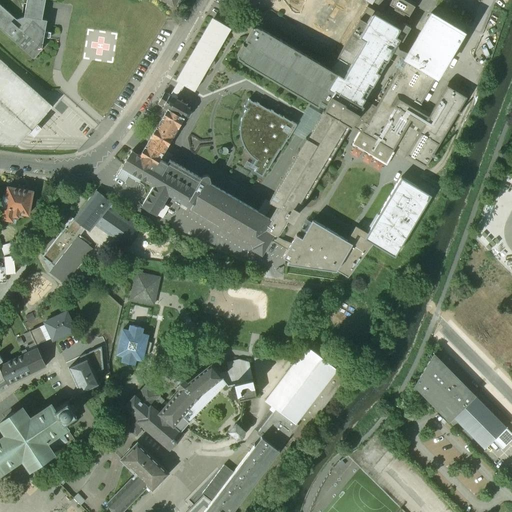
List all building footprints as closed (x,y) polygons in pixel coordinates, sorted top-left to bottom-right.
[(26,0),(24,16),(17,19),(0,4),(0,28),(34,58),(43,48),(42,48),(47,20),(42,19),(45,0),(26,0)] [(247,0),(242,0),(238,9),(243,11),(249,1),(247,0)] [(416,3),(410,0),(391,0),(389,4),(391,6),(408,15),(409,16),(412,10),(416,3)] [(374,10),(367,6),(359,19),(366,23),(374,10)] [(408,15),(391,6),(384,16),(400,26),(402,22),(404,23),(408,15)] [(359,19),(337,58),(349,65),(343,76),(337,72),(337,73),(335,77),(342,81),(339,85),(364,99),(400,40),(394,36),(400,26),(384,16),(374,10),(366,23),(359,19)] [(463,31),(430,12),(405,56),(437,75),(463,31)] [(174,89),(171,96),(176,99),(177,97),(179,92),(183,85),(193,91),(229,29),(213,19),(177,82),(178,82),(174,89)] [(404,23),(402,22),(400,26),(394,36),(400,40),(402,41),(410,27),(404,23)] [(330,69),(261,29),(260,29),(256,27),(252,28),(245,41),(247,42),(246,46),(243,44),(237,55),(238,59),(242,61),(241,62),(318,106),(321,101),(327,104),(339,84),(339,85),(342,81),(335,77),(337,73),(330,69)] [(376,106),(360,132),(353,144),(386,163),(411,120),(419,107),(437,75),(405,56),(376,106)] [(0,58),(0,144),(1,145),(18,146),(21,144),(26,138),(53,108),(55,106),(0,58)] [(349,65),(337,58),(330,69),(337,73),(337,72),(343,76),(349,65)] [(422,127),(403,158),(423,169),(468,93),(448,82),(430,113),(422,127)] [(327,104),(324,109),(323,109),(323,110),(324,111),(324,112),(348,126),(348,125),(360,132),(376,106),(364,99),(339,85),(339,84),(327,104)] [(169,95),(165,92),(165,91),(164,92),(164,93),(163,95),(162,95),(161,96),(162,96),(160,99),(159,100),(160,100),(158,103),(157,103),(157,104),(158,104),(162,106),(161,106),(161,107),(162,107),(157,115),(161,118),(178,127),(184,117),(188,116),(188,117),(189,116),(189,115),(190,113),(191,113),(191,112),(190,109),(191,108),(190,107),(189,108),(186,106),(186,105),(188,105),(188,104),(186,104),(182,102),(183,100),(182,100),(181,101),(177,99),(178,97),(177,97),(176,99),(171,96),(170,95),(170,93),(169,94),(169,95)] [(288,138),(297,124),(283,116),(282,117),(271,110),(270,111),(257,103),(256,104),(248,99),(244,107),(247,109),(245,111),(245,110),(241,120),(239,127),(240,135),(242,143),(246,150),(250,155),(255,159),(252,165),(256,167),(254,171),(262,176),(267,168),(268,169),(279,149),(281,150),(287,138),(288,138)] [(419,107),(411,120),(422,127),(430,113),(419,107)] [(297,153),(277,188),(283,195),(277,206),(285,211),(283,215),(292,220),(333,153),(332,153),(348,126),(324,112),(324,111),(323,110),(307,138),(305,137),(296,152),(297,153)] [(161,118),(140,156),(131,151),(116,176),(124,181),(129,172),(153,186),(141,206),(156,215),(163,204),(168,195),(181,203),(254,245),(252,248),(261,253),(269,240),(272,234),(264,229),(269,219),(169,161),(167,164),(159,160),(178,127),(161,118)] [(433,196),(405,179),(372,234),(369,240),(375,244),(397,257),(433,196)] [(17,185),(15,185),(14,188),(7,187),(6,196),(3,195),(1,207),(4,207),(2,219),(12,221),(13,219),(17,220),(18,217),(22,217),(23,214),(28,215),(32,191),(25,190),(26,187),(24,186),(18,185),(17,185)] [(110,203),(96,192),(73,220),(84,229),(89,222),(126,247),(141,225),(131,219),(127,224),(105,209),(110,203)] [(168,195),(163,204),(168,207),(162,218),(161,218),(163,219),(165,219),(169,218),(172,216),(174,214),(181,203),(168,195)] [(163,204),(156,215),(162,218),(168,207),(163,204)] [(269,219),(264,229),(272,234),(283,215),(285,211),(277,206),(269,219)] [(283,215),(272,234),(274,234),(276,234),(278,234),(280,232),(282,229),(284,229),(286,225),(289,227),(292,220),(283,215)] [(84,229),(73,220),(43,256),(54,265),(78,235),(84,229)] [(287,250),(283,257),(288,260),(286,264),(336,271),(352,244),(349,242),(312,220),(302,238),(296,235),(291,243),(287,250)] [(352,244),(336,271),(341,272),(350,277),(375,244),(369,240),(372,234),(357,227),(349,242),(352,244)] [(272,234),(269,240),(287,250),(291,243),(281,240),(272,234)] [(95,248),(78,235),(54,265),(48,272),(64,285),(95,248)] [(5,267),(5,274),(15,273),(14,256),(4,257),(5,267)] [(159,278),(136,273),(130,300),(153,305),(159,278)] [(65,313),(43,323),(44,325),(49,336),(52,341),(74,331),(65,313)] [(42,326),(30,332),(35,343),(47,337),(42,326)] [(141,328),(132,326),(131,327),(132,327),(131,329),(130,328),(129,328),(129,331),(123,330),(121,338),(119,347),(118,347),(116,355),(123,357),(122,361),(123,361),(123,360),(124,361),(124,362),(123,362),(123,363),(132,365),(132,364),(132,362),(134,363),(135,360),(142,361),(143,355),(148,356),(151,344),(146,342),(148,336),(141,335),(142,331),(141,330),(141,331),(140,330),(140,329),(141,329),(141,328)] [(286,343),(274,340),(272,350),(284,352),(286,343)] [(96,377),(107,373),(105,346),(103,343),(79,354),(82,362),(87,359),(96,377)] [(275,409),(257,433),(261,436),(278,450),(289,435),(297,441),(346,377),(306,346),(265,401),(275,409)] [(27,353),(23,355),(31,373),(46,366),(37,348),(27,353)] [(23,355),(0,365),(0,362),(3,361),(0,356),(0,388),(4,386),(31,373),(23,355)] [(474,396),(433,355),(414,386),(449,421),(474,396)] [(87,359),(68,368),(79,392),(98,383),(96,377),(87,359)] [(241,369),(239,360),(228,360),(229,368),(216,371),(219,375),(241,369)] [(247,363),(239,360),(241,369),(249,367),(249,364),(247,363)] [(161,411),(159,413),(180,432),(181,432),(189,422),(181,416),(199,395),(221,377),(219,375),(216,371),(211,364),(187,383),(183,380),(177,387),(179,389),(161,411)] [(241,369),(219,375),(221,377),(227,385),(234,383),(252,379),(249,367),(241,369)] [(107,373),(96,377),(98,383),(110,379),(109,372),(107,373)] [(256,397),(252,379),(234,383),(238,401),(256,397)] [(504,426),(474,396),(449,421),(453,425),(457,421),(483,447),(484,448),(505,427),(504,426)] [(22,409),(15,413),(16,413),(13,415),(12,414),(11,415),(8,416),(8,417),(7,417),(8,419),(5,420),(0,423),(0,426),(6,435),(1,438),(2,439),(0,440),(0,473),(0,474),(3,472),(2,471),(7,468),(6,468),(17,461),(22,458),(29,469),(36,465),(35,465),(46,458),(52,454),(51,452),(62,444),(64,446),(68,444),(66,442),(66,441),(60,432),(64,429),(65,430),(66,428),(67,428),(65,426),(63,423),(75,415),(67,402),(54,410),(52,407),(51,405),(49,406),(44,409),(44,410),(34,417),(34,416),(29,419),(22,409)] [(244,432),(238,426),(231,433),(237,439),(240,438),(243,435),(244,432)] [(66,428),(65,430),(64,429),(60,432),(66,441),(66,442),(68,444),(74,440),(66,428)] [(211,501),(202,511),(230,511),(278,450),(261,436),(235,469),(211,501)] [(168,474),(137,443),(120,460),(135,475),(106,504),(109,511),(120,511),(146,486),(151,491),(168,474)] [(229,464),(203,495),(211,501),(235,469),(229,464)] [(84,502),(77,495),(73,499),(80,506),(84,502)] [(202,511),(211,501),(203,495),(186,511),(202,511)]
